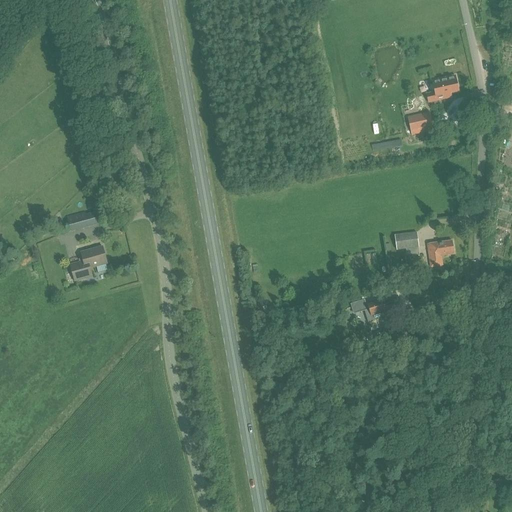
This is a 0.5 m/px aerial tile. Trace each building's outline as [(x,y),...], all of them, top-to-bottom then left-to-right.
[(459,92),(455,76),(432,81),(435,92),(426,94),(428,102),(447,98),(446,95),(459,92)] [(408,118),(411,132),(433,127),(430,113),(408,118)] [(68,219),(71,232),(100,224),(97,212),(68,219)] [(52,222),(55,231),(65,228),(62,220),(52,222)] [(395,236),(397,250),(419,247),(417,232),(395,236)] [(427,244),(430,267),(443,265),(441,256),(454,255),(452,241),(427,244)] [(71,265),(74,280),(92,276),(90,269),(107,264),(102,247),(81,253),(84,262),(71,265)] [(364,312),(368,324),(387,318),(381,300),(366,305),(364,301),(350,305),(353,315),(364,312)] [(340,345),(345,354),(359,346),(355,337),(340,345)]
